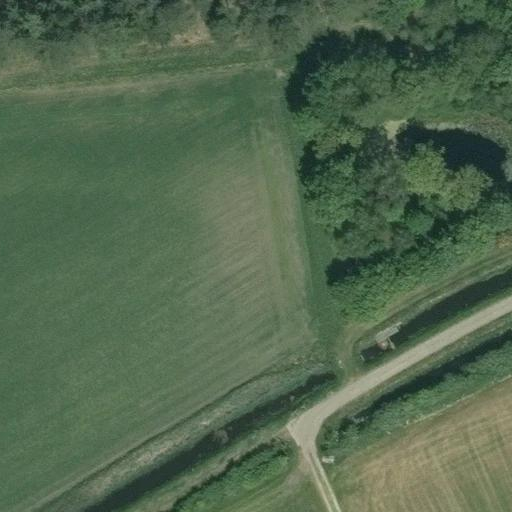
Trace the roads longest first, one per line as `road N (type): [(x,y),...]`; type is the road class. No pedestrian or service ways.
road 1 (track): [(299,424),(511,304)]
road 2 (track): [(363,387),(352,348),(372,324),(511,256)]
road 3 (track): [(152,511),(299,424)]
